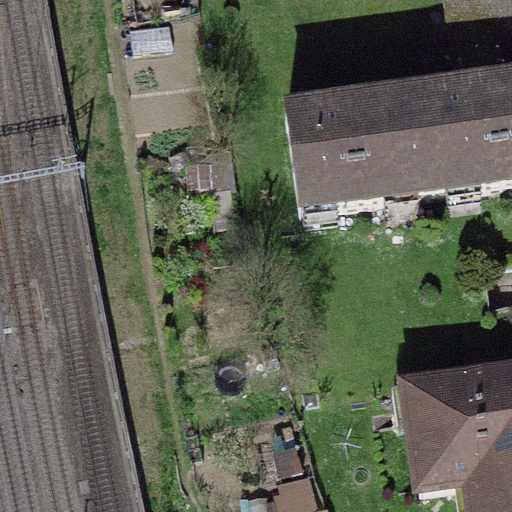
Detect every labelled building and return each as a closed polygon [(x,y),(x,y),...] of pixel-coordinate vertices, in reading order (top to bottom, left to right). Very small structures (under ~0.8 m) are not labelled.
[(511,0),(432,0),(442,86),(511,78),(511,0)] [(511,94),(419,108),(434,216),(511,204),(511,94)] [(294,236),(434,216),(419,108),(278,128),(294,236)] [(465,482),(511,475),(511,382),(403,397),(415,489),(465,482)] [(511,511),(511,475),(465,482),(468,511),(511,511)]
